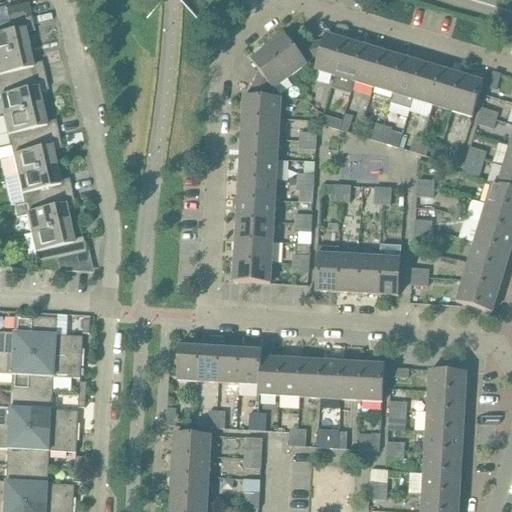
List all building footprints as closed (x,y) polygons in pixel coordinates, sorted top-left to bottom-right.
[(8,23),(0,24),(0,56),(28,50),(24,34),(34,32),(28,4),(5,10),(8,23)] [(285,36),(268,49),(290,78),(307,65),(304,62),(311,60),(308,45),(293,47),(285,36)] [(323,42),(308,45),(311,60),(318,59),(314,71),(334,77),(345,42),(325,36),(323,42)] [(334,77),(331,89),(351,95),(354,83),(365,48),(345,42),(334,77)] [(365,48),(354,83),(374,89),(384,54),(365,48)] [(268,49),(251,62),(259,73),(253,85),(267,93),(270,87),(273,91),(290,78),(268,49)] [(28,50),(0,56),(0,87),(45,77),(41,63),(31,65),(28,50)] [(384,54),(374,89),(393,95),(404,60),(384,54)] [(393,95),(391,104),(410,110),(413,101),(424,65),(404,60),(393,95)] [(410,110),(409,112),(429,118),(432,107),(443,71),(424,65),(413,101),(410,110)] [(443,71),(432,107),(452,112),(463,77),(443,71)] [(493,73),(488,89),(496,91),(501,75),(493,73)] [(45,77),(0,87),(0,104),(3,117),(41,108),(38,93),(48,90),(45,77)] [(463,77),(452,112),(472,119),(483,83),(463,77)] [(244,98),(242,119),(279,121),(281,99),(264,98),(267,93),(253,85),(247,98),(244,98)] [(41,108),(3,117),(10,146),(58,135),(55,121),(45,124),(41,108)] [(479,117),(495,122),(498,114),(481,109),(479,117)] [(353,118),(344,115),(342,123),(340,131),(348,134),(353,118)] [(323,116),(322,126),(331,129),(340,131),(342,123),(323,116)] [(493,130),(495,122),(479,117),(477,126),(493,130)] [(242,119),(241,139),(278,141),(279,121),(242,119)] [(379,143),(384,127),(375,125),(370,141),(379,143)] [(384,127),(379,143),(387,146),(398,149),(402,136),(391,132),(392,130),(384,127)] [(316,143),(317,134),(300,133),(299,142),(316,143)] [(10,146),(0,148),(0,160),(12,158),(17,176),(55,167),(51,151),(61,149),(58,135),(10,146)] [(418,155),(423,139),(414,137),(410,153),(418,155)] [(241,139),(240,159),(277,161),(278,141),(241,139)] [(431,142),(423,139),(418,155),(426,158),(431,142)] [(316,143),(299,142),(299,151),(316,151),(316,143)] [(458,167),(463,151),(454,148),(449,165),(458,167)] [(467,156),(483,161),(486,153),(470,148),(467,156)] [(511,148),(509,148),(503,167),(511,169),(511,148)] [(481,169),(483,161),(467,156),(465,164),(481,169)] [(240,159),(239,180),(276,182),(277,161),(240,159)] [(55,167),(17,176),(23,205),(72,194),(68,180),(58,183),(55,167)] [(498,186),(497,187),(511,191),(511,169),(503,167),(498,186)] [(314,184),(314,176),(297,175),(297,183),(314,184)] [(239,180),(238,201),(275,203),(276,182),(239,180)] [(417,181),(417,189),(433,190),(434,182),(417,181)] [(314,184),(297,183),(296,192),(313,193),(314,184)] [(492,184),(486,205),(511,212),(511,191),(497,187),(498,186),(492,184)] [(333,203),(341,204),(342,187),(334,186),(333,203)] [(342,187),(341,204),(350,204),(351,187),(342,187)] [(373,205),(382,206),(383,189),(374,189),(373,205)] [(383,189),(382,206),(390,206),(392,190),(383,189)] [(417,189),(416,198),(433,199),(433,190),(417,189)] [(23,205),(13,207),(15,219),(26,217),(30,234),(68,226),(65,210),(75,208),(72,194),(23,205)] [(238,201),(236,221),(274,223),(275,203),(238,201)] [(511,212),(486,205),(480,224),(511,234),(511,212)] [(311,225),(312,216),(295,216),(295,224),(311,225)] [(465,220),(459,239),(474,244),(510,255),(511,246),(511,234),(480,224),(466,221),(465,220)] [(236,221),(235,241),(272,243),(274,223),(236,221)] [(415,221),(414,230),(431,231),(431,222),(415,221)] [(311,225),(295,224),(294,233),(311,234),(311,225)] [(68,226),(30,234),(37,264),(56,260),(59,272),(74,273),(71,257),(85,253),(82,239),(72,241),(68,226)] [(414,230),(414,239),(430,240),(431,231),(414,230)] [(235,241),(234,262),(271,263),(272,243),(235,241)] [(474,244),(468,265),(503,275),(510,255),(474,244)] [(315,288),(315,292),(336,294),(338,256),(339,250),(339,249),(317,248),(317,249),(317,255),(315,288)] [(379,259),(377,296),(398,297),(400,260),(401,249),(380,248),(379,259)] [(309,265),(310,257),(293,256),(292,264),(309,265)] [(338,256),(336,294),(356,295),(358,258),(338,256)] [(358,258),(356,295),(377,296),(379,259),(358,258)] [(234,262),(233,283),(270,285),(271,263),(234,262)] [(309,265),(292,264),(292,273),(309,274),(309,265)] [(468,265),(462,283),(498,294),(503,275),(468,265)] [(412,270),(411,278),(428,279),(429,270),(412,270)] [(411,278),(411,287),(428,288),(428,279),(411,278)] [(462,283),(456,304),(460,305),(492,314),(498,294),(462,283)] [(0,333),(0,354),(34,357),(36,319),(15,317),(14,335),(0,333)] [(36,319),(34,357),(81,359),(83,339),(56,337),(57,320),(36,319)] [(177,382),(198,383),(200,346),(179,345),(177,382)] [(198,383),(218,384),(220,347),(200,346),(198,383)] [(218,384),(239,385),(241,348),(220,347),(218,384)] [(239,385),(238,395),(259,396),(261,359),(262,350),(241,348),(239,385)] [(0,375),(12,376),(11,393),(32,394),(34,357),(0,354),(0,375)] [(34,357),(32,394),(53,395),(53,379),(80,380),(81,359),(34,357)] [(261,359),(259,396),(279,397),(281,361),(261,359)] [(281,361),(279,397),(299,399),(302,362),(281,361)] [(322,363),(302,362),(299,399),(320,400),(322,363)] [(322,363),(320,400),(340,401),(342,364),(322,363)] [(363,365),(342,364),(340,401),(361,402),(363,365)] [(382,403),(384,369),(384,367),(363,365),(361,402),(382,403)] [(391,370),(391,378),(407,379),(408,370),(391,370)] [(429,372),(428,393),(465,395),(466,374),(429,372)] [(0,429),(30,431),(32,394),(11,393),(10,409),(0,408),(0,429)] [(428,393),(426,413),(464,415),(465,395),(428,393)] [(52,411),(53,395),(32,394),(30,431),(77,434),(78,413),(52,411)] [(389,403),(389,411),(405,412),(406,404),(389,403)] [(166,427),(175,427),(176,411),(167,410),(166,427)] [(389,411),(388,420),(405,421),(405,412),(389,411)] [(207,429),(216,430),(217,413),(208,412),(207,429)] [(216,430),(224,430),(225,413),(217,413),(216,430)] [(425,433),(463,436),(464,415),(426,413),(425,433)] [(257,432),(258,415),(249,415),(248,431),(257,432)] [(266,416),(258,415),(257,432),(265,433),(266,416)] [(0,449),(8,450),(7,467),(28,468),(30,431),(0,429),(0,449)] [(30,431),(28,468),(48,469),(49,453),(76,454),(77,434),(30,431)] [(297,448),(298,431),(289,431),(288,447),(297,448)] [(297,448),(305,448),(306,431),(298,431),(297,448)] [(318,432),(317,449),(329,450),(337,450),(338,433),(330,433),(318,432)] [(347,434),(338,433),(337,450),(346,451),(347,434)] [(461,456),(463,436),(425,433),(424,454),(461,456)] [(174,435),(173,456),(209,458),(211,437),(174,435)] [(379,453),(380,436),(371,435),(370,452),(379,453)] [(387,443),(386,452),(403,453),(404,444),(387,443)] [(261,461),(261,453),(245,452),(244,460),(261,461)] [(386,452),(386,460),(403,461),(403,453),(386,452)] [(424,454),(423,474),(460,477),(461,456),(424,454)] [(209,458),(173,456),(171,476),(208,479),(209,458)] [(261,461),(244,460),(244,469),(261,470),(261,461)] [(0,504),(25,506),(28,468),(7,467),(6,484),(0,483),(0,504)] [(47,486),(48,469),(28,468),(25,506),(73,508),(74,488),(47,486)] [(409,474),(407,494),(422,495),(459,497),(460,477),(423,475),(409,474)] [(207,499),(208,479),(171,476),(170,497),(207,499)] [(370,483),(369,492),(386,493),(387,484),(370,483)] [(385,502),(386,493),(369,492),(368,501),(385,502)] [(259,502),(259,493),(242,493),(242,501),(259,502)] [(458,511),(459,497),(422,495),(420,511),(458,511)] [(206,511),(207,499),(170,497),(169,511),(206,511)] [(259,502),(242,501),(241,510),(258,511),(259,502)]
